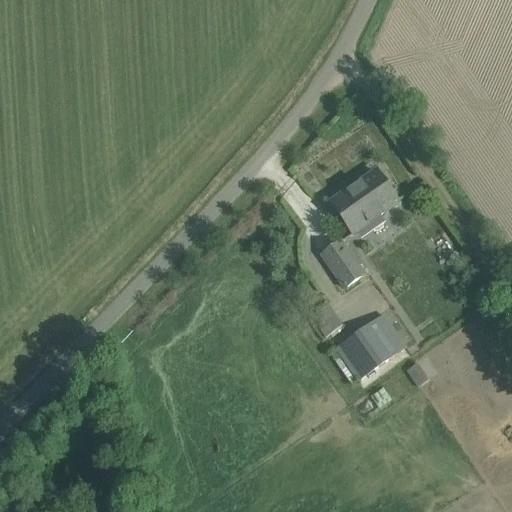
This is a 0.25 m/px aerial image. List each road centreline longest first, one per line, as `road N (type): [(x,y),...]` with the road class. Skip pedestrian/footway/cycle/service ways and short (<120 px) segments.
road 1 (unclassified): [(0,426),(302,109),(365,0)]
road 2 (track): [(338,55),(377,95),(511,294)]
